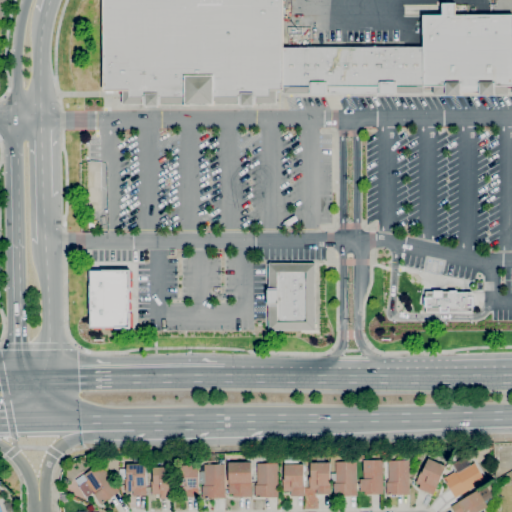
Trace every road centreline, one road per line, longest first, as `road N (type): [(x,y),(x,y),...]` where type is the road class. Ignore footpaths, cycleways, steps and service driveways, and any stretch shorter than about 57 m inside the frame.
road 1 (secondary): [(14,142),(19,382)]
road 2 (trunk): [(278,419),(511,414)]
road 3 (trunk): [(224,374),(50,381)]
road 4 (trunk): [(110,419),(278,419)]
road 5 (trunk): [(380,375),(224,374)]
